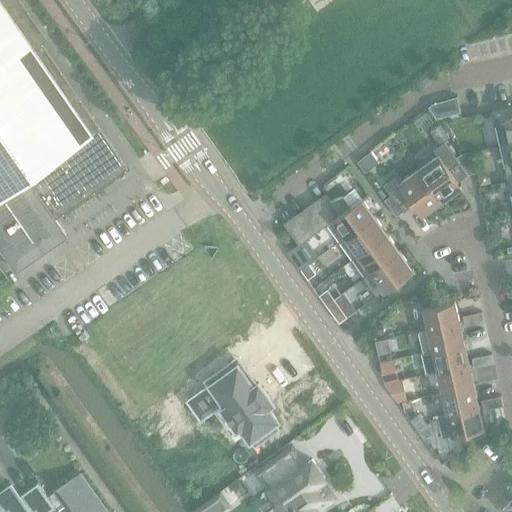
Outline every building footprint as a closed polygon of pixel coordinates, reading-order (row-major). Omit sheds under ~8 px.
[(0,0),(0,247),(5,255),(14,268),(53,241),(64,233),(54,218),(58,215),(126,168),(40,43),(46,39),(17,0),(0,0)] [(437,114),(461,106),(458,94),(434,102),(437,114)] [(511,105),(493,110),(501,145),(511,142),(511,105)] [(440,123),(430,130),(440,145),(445,141),(450,138),(440,123)] [(439,155),(421,168),(443,199),(462,185),(451,169),(460,162),(457,157),(445,141),(440,145),(434,149),(439,155)] [(511,142),(501,145),(509,180),(511,179),(511,142)] [(461,154),(457,157),(460,162),(469,173),(469,174),(476,173),(471,152),(461,154)] [(398,175),(385,184),(393,194),(400,205),(412,196),(416,202),(423,213),(443,199),(421,168),(402,182),(398,175)] [(477,173),(480,185),(492,182),(490,176),(483,172),(477,173)] [(326,193),(316,200),(332,222),(329,224),(330,226),(341,241),(347,236),(376,216),(363,198),(353,205),(345,194),(344,195),(345,196),(332,200),(326,193)] [(389,197),(385,199),(396,215),(404,210),(402,207),(400,205),(393,194),(389,197)] [(316,200),(306,207),(321,229),(325,226),(329,224),(332,222),(316,200)] [(306,207),(295,215),(311,236),(321,229),(306,207)] [(295,215),(285,222),(297,240),(299,243),(300,244),(311,236),(295,215)] [(347,236),(341,241),(353,259),(360,254),(389,233),(376,216),(347,236)] [(360,254),(353,259),(366,276),(401,251),(389,233),(360,254)] [(401,251),(366,276),(379,294),(393,284),(398,281),(414,269),(401,251)] [(302,253),(293,259),(294,259),(294,260),(301,269),(309,263),(302,253)] [(309,263),(301,269),(308,279),(315,274),(316,273),(310,264),(309,263)] [(327,288),(319,294),(320,295),(326,304),(333,299),(335,298),(327,288)] [(333,299),(326,304),(326,305),(334,314),(339,322),(348,316),(335,299),(335,298),(333,299)] [(455,300),(424,307),(429,329),(460,321),(455,300)] [(482,311),(473,313),(475,323),(484,321),(482,311)] [(473,313),(463,316),(465,325),(475,323),(473,313)] [(429,329),(420,331),(425,352),(433,350),(465,342),(460,321),(429,329)] [(373,325),(375,334),(385,331),(383,323),(373,325)] [(375,340),(378,352),(378,353),(391,351),(388,338),(375,340)] [(425,352),(423,352),(427,373),(438,371),(469,363),(465,342),(433,350),(425,352)] [(492,353),(482,356),(484,365),(494,363),(492,353)] [(482,356),(472,358),(474,367),(484,365),(482,356)] [(380,361),(385,382),(399,379),(394,358),(380,361)] [(213,383),(189,400),(201,417),(225,400),(228,404),(224,407),(237,426),(238,425),(241,423),(255,443),(277,427),(272,421),(276,418),(266,404),(271,401),(258,383),(253,386),(235,360),(209,378),(213,383)] [(469,363),(438,371),(443,391),(474,384),(469,363)] [(399,379),(385,382),(399,401),(407,400),(402,378),(399,379)] [(474,384),(443,391),(448,412),(479,405),(474,384)] [(501,395),(491,398),(494,407),(503,405),(501,395)] [(491,398),(482,400),(484,409),(494,407),(491,398)] [(448,412),(438,415),(443,436),(453,434),(484,427),(479,405),(448,412)] [(411,419),(419,431),(427,425),(428,424),(420,413),(411,419)] [(427,425),(419,431),(431,447),(439,441),(427,425)] [(262,494),(257,498),(257,499),(266,511),(272,511),(282,505),(287,511),(312,511),(319,508),(320,509),(332,501),(331,499),(334,497),(322,479),(325,477),(312,458),(304,464),(292,446),(258,471),(270,488),(266,492),(265,491),(262,494)] [(0,511),(52,511),(56,509),(63,504),(64,504),(69,511),(107,511),(80,472),(63,483),(47,495),(37,482),(18,496),(10,484),(0,491),(0,511)] [(220,492),(194,511),(195,511),(220,511),(230,505),(220,492)]
